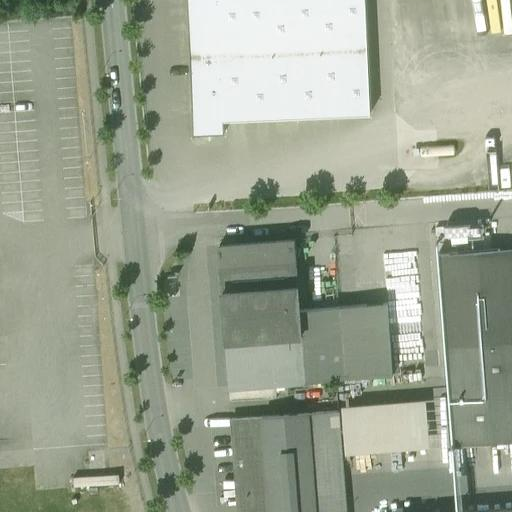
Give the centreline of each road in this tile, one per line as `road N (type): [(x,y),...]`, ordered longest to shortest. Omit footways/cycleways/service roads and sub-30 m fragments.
road 1 (unclassified): [(108,0),(130,297),(176,511)]
road 2 (unknown): [(156,0),(187,224)]
